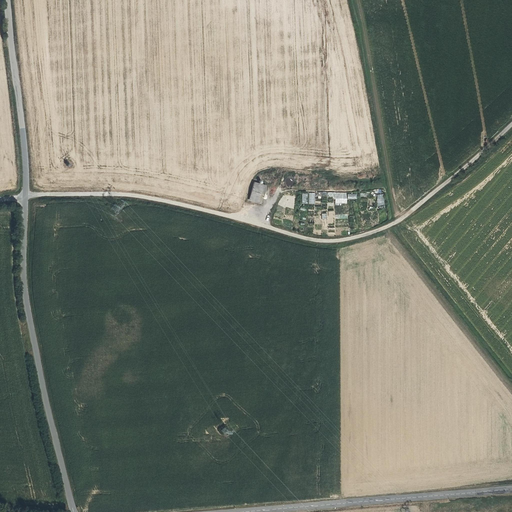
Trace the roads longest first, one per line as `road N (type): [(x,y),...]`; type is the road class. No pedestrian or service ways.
road 1 (track): [(24,197),(155,200),(330,241),(397,222),(511,123)]
road 2 (unclassified): [(72,511),(25,305),(24,197)]
road 3 (tertiary): [(253,511),(511,491)]
road 4 (unclassified): [(24,197),(11,0)]
